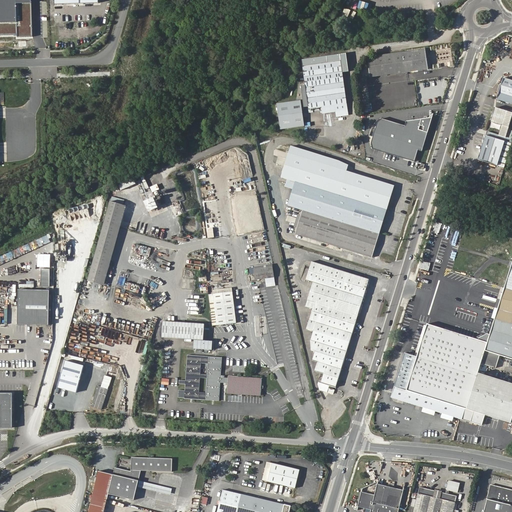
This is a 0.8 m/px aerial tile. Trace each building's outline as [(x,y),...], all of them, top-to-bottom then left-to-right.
[(31,0),(0,0),(0,33),(32,33),(31,0)] [(353,19),(356,12),(344,8),(342,15),(353,19)] [(425,49),(400,53),(367,57),(370,76),(428,68),(425,49)] [(335,112),(346,111),(347,111),(346,102),(342,73),(348,72),(346,54),(302,60),(302,66),(308,107),(308,109),(329,106),(330,113),(335,112)] [(511,80),(503,78),(497,99),(511,103),(511,80)] [(301,100),(276,103),(280,130),(305,126),(301,100)] [(487,136),(479,160),(499,166),(506,143),(511,121),(511,117),(496,112),(492,123),(502,126),(500,135),(489,132),(488,137),(487,136)] [(405,126),(381,119),(377,123),(371,143),(372,149),(414,161),(417,150),(422,151),(431,119),(406,121),(405,126)] [(511,144),(506,143),(499,166),(504,168),(511,144)] [(297,184),(295,190),(289,207),(303,211),(296,235),(373,259),(395,187),(347,172),(349,166),(344,164),(309,153),(292,147),(289,155),(281,179),(288,181),(297,184)] [(286,187),(295,190),(297,184),(288,181),(286,187)] [(152,192),(159,190),(157,184),(150,187),(152,192)] [(153,197),(143,202),(149,213),(158,208),(153,197)] [(111,200),(89,280),(102,283),(124,204),(111,200)] [(314,303),(309,321),(316,323),(310,341),(318,343),(312,361),(319,364),(314,380),(336,387),(341,370),(347,351),(369,280),(311,262),(306,280),(314,283),(308,300),(314,303)] [(266,283),(275,282),(272,264),(253,267),(255,277),(265,275),(266,283)] [(51,268),(42,268),(42,286),(51,286),(51,268)] [(511,275),(510,275),(508,274),(506,282),(487,342),(426,324),(415,357),(404,354),(394,388),(391,399),(454,418),(457,407),(466,410),(511,424),(511,421),(511,383),(478,373),(484,352),(511,361),(511,275)] [(50,324),(51,289),(20,289),(19,324),(50,324)] [(232,289),(208,291),(212,324),(217,324),(217,322),(237,320),(232,289)] [(190,313),(201,314),(202,296),(191,296),(190,313)] [(204,340),(205,324),(163,321),(162,337),(204,340)] [(227,383),(227,377),(221,377),(222,357),(188,355),(186,380),(179,380),(179,383),(186,384),(185,390),(179,390),(178,397),(185,397),(185,398),(219,401),(220,382),(227,383)] [(262,378),(228,374),(227,377),(227,383),(226,392),(260,396),(262,378)] [(77,392),(80,379),(61,375),(58,388),(77,392)] [(125,393),(127,387),(118,383),(116,390),(125,393)] [(321,389),(333,394),(334,390),(329,388),(329,386),(323,383),(321,389)] [(101,410),(108,389),(98,386),(92,406),(101,410)] [(14,427),(14,392),(0,392),(0,403),(2,404),(2,406),(2,427),(14,427)] [(457,407),(454,418),(462,421),(466,410),(457,407)] [(172,470),(172,457),(131,457),(131,471),(140,471),(172,470)] [(273,463),(268,482),(295,488),(300,470),(273,463)] [(138,480),(140,471),(131,471),(131,472),(114,468),(112,475),(108,494),(133,500),(137,486),(138,480)] [(98,471),(87,511),(103,511),(108,494),(112,475),(98,471)] [(172,488),(138,480),(137,486),(171,494),(172,488)] [(438,498),(439,492),(424,488),(418,511),(457,511),(461,497),(453,495),(454,491),(462,493),(464,485),(453,482),(453,485),(452,488),(450,495),(446,494),(445,500),(438,498)] [(369,509),(368,511),(401,511),(407,491),(383,485),(380,496),(365,492),(362,507),(369,509)] [(511,511),(511,491),(493,487),(486,511),(511,511)] [(290,511),(292,508),(224,490),(218,511),(290,511)] [(440,491),(439,492),(438,498),(445,500),(446,494),(446,493),(440,491)]
